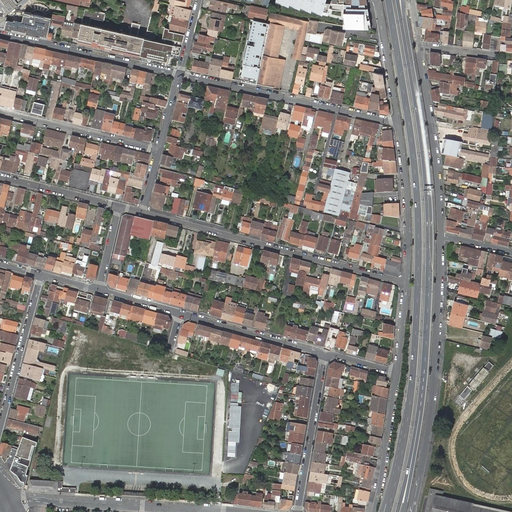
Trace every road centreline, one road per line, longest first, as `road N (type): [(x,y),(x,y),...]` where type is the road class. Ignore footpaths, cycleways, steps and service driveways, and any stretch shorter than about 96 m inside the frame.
road 1 (primary): [(388,0),(417,201),(415,359),(404,436)]
road 2 (primary): [(423,377),(428,200),(413,81)]
road 3 (residential): [(412,511),(429,427),(439,236)]
road 4 (residential): [(406,281),(142,211)]
road 5 (residential): [(439,236),(420,47)]
road 6 (residential): [(233,511),(49,498)]
road 7 (residential): [(178,74),(0,34)]
road 8 (residential): [(178,74),(337,109)]
road 9 (residential): [(0,112),(158,149)]
road 10 (residential): [(397,120),(406,281)]
road 11 (residential): [(41,274),(0,429)]
road 12 (residential): [(298,511),(324,353)]
road 13 (residential): [(324,353),(180,313)]
road 14 (residential): [(397,372),(373,511)]
road 15 (primary): [(397,511),(423,377)]
road 16 (primary): [(403,511),(423,377)]
road 17 (residential): [(0,178),(119,205)]
road 18 (residential): [(376,0),(397,120)]
